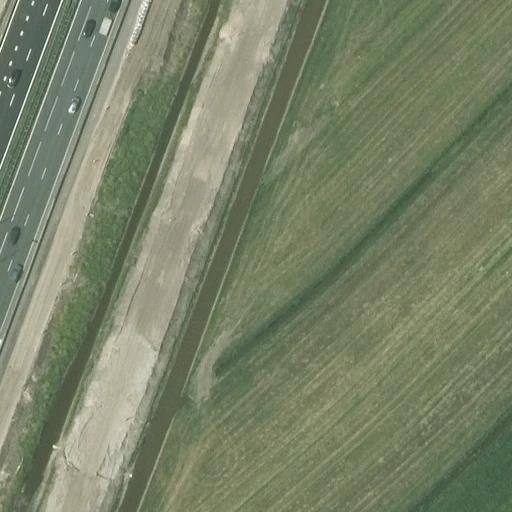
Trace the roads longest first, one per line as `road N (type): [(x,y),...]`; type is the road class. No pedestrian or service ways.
road 1 (tertiary): [(81,511),(276,0)]
road 2 (motorway): [(0,275),(72,78)]
road 3 (motorway): [(46,0),(0,127)]
